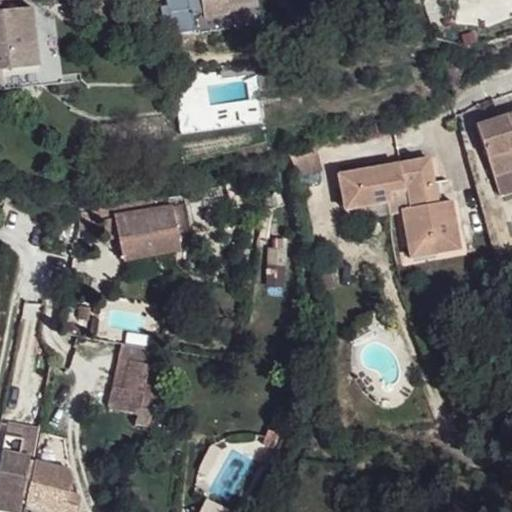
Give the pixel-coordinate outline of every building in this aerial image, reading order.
[(200,0),(203,18),(229,14),(226,0),(200,0)] [(0,77),(4,77),(3,62),(39,59),(34,1),(0,4),(0,3),(0,77)] [(200,33),(180,32),(180,45),(179,52),(199,53),(200,33)] [(291,69),(260,70),(260,88),(291,87),(291,69)] [(511,115),(480,126),(501,195),(511,191),(511,115)] [(314,145),(289,150),(299,174),(319,170),(314,145)] [(407,211),(414,246),(437,241),(439,254),(464,249),(455,201),(441,203),(432,159),(343,177),(350,212),(395,203),(393,194),(412,190),(416,209),(407,211)] [(182,206),(173,208),(181,248),(190,246),(182,206)] [(173,208),(116,218),(117,221),(120,239),(124,263),(182,252),(181,248),(173,208)] [(97,212),(79,213),(80,229),(98,228),(97,212)] [(120,239),(117,221),(105,223),(108,241),(120,239)] [(437,241),(414,246),(415,257),(439,254),(437,241)] [(79,307),(77,318),(87,320),(89,308),(79,307)] [(152,346),(122,339),(107,410),(136,416),(135,423),(144,425),(144,421),(147,421),(151,403),(146,402),(147,397),(141,397),(144,383),(152,346)] [(144,383),(141,397),(147,397),(150,383),(144,383)] [(7,425),(1,454),(0,462),(0,494),(3,495),(0,511),(20,511),(29,459),(34,460),(40,431),(7,425)] [(268,430),(263,444),(273,448),(278,434),(268,430)] [(33,463),(24,508),(30,511),(76,511),(78,509),(74,507),(65,503),(68,493),(72,482),(66,471),(33,463)] [(68,493),(65,503),(74,507),(77,497),(68,493)] [(202,496),(195,511),(233,511),(235,509),(202,496)]
